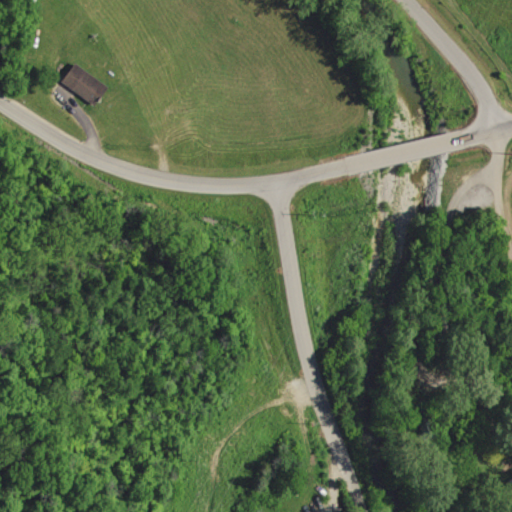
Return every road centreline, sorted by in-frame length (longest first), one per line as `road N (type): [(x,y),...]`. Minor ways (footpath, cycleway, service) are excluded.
road 1 (residential): [(511,125),(275,183),(185,184),(119,171),(0,97)]
road 2 (residential): [(361,511),(309,368),(275,183)]
road 3 (residential): [(500,128),(473,76),(405,0)]
